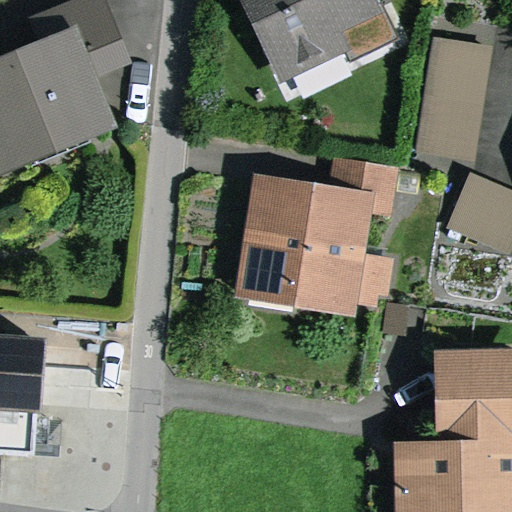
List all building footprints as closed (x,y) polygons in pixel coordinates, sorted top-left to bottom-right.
[(86,0),(36,21),(47,49),(0,67),(0,165),(105,123),(78,58),(115,42),(97,0),(86,0)] [(370,12),(364,0),(250,0),(284,69),(342,41),(350,59),(394,38),(379,7),(370,12)] [(435,41),(418,150),(471,159),(488,49),(435,41)] [(511,194),(470,177),(449,226),(507,251),(511,240),(511,194)] [(262,186),(248,276),(289,282),(294,297),(345,305),(347,293),(365,296),(366,289),(381,291),(386,259),(353,253),(361,201),(262,186)] [(0,451),(32,454),(40,344),(0,340),(0,451)] [(511,511),(511,363),(446,365),(449,455),(408,456),(409,511),(511,511)]
